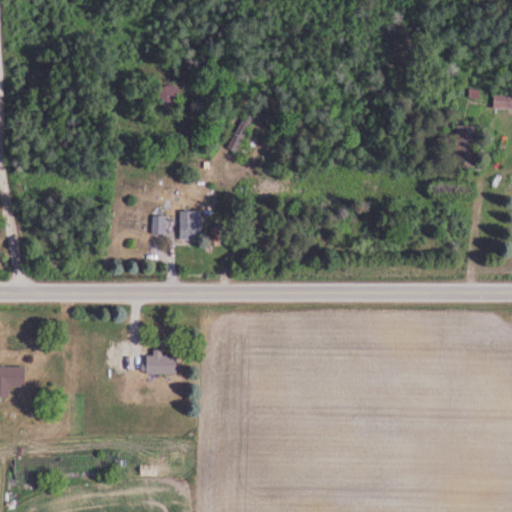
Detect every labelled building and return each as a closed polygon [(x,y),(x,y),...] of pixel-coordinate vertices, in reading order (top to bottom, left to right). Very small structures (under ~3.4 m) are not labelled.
[(159,105),(176,107),(179,88),(162,86),(159,105)] [(511,109),(511,92),(495,93),(495,109),(511,109)] [(230,149),(238,153),(254,117),(245,113),(230,149)] [(476,126),(457,126),(457,168),(476,168),(476,126)] [(181,239),(199,239),(199,211),(181,211),(181,239)] [(164,232),(164,219),(154,219),(154,232),(164,232)] [(177,356),(147,356),(147,374),(177,374),(177,356)] [(26,366),(0,365),(0,394),(26,395),(26,366)]
